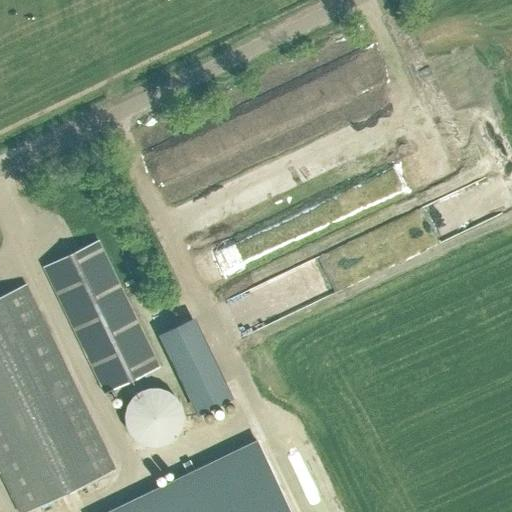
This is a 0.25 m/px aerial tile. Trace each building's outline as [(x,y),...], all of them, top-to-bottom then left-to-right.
[(135,154),(147,181),(264,129),(252,102),(135,154)] [(277,246),(318,226),(306,201),(265,221),(277,246)] [(44,269),(86,358),(104,393),(157,367),(97,243),(44,269)] [(26,511),(113,471),(26,286),(0,298),(0,478),(16,511),(26,511)] [(164,444),(167,443),(170,441),(172,440),(175,438),(177,435),(179,433),(180,430),(182,428),(183,425),(184,422),(184,419),(184,416),(184,413),(183,410),(183,407),(181,404),(180,401),(178,399),(176,396),(174,394),(172,392),(169,390),(166,389),(164,388),(161,387),(158,387),(154,387),(151,387),(148,387),(145,388),(141,390),(138,392),(135,393),(133,395),(131,398),(129,400),(128,403),(126,406),(125,409),(125,412),(124,415),(124,418),(125,421),(125,424),(126,427),(127,429),(129,432),(131,435),(133,437),(135,439),(137,441),(140,443),(143,444),(146,445),(149,446),(152,446),(155,446),(158,446),(161,445),(164,444)] [(115,511),(291,511),(259,443),(115,511)] [(176,459),(141,474),(147,488),(182,472),(176,459)]
